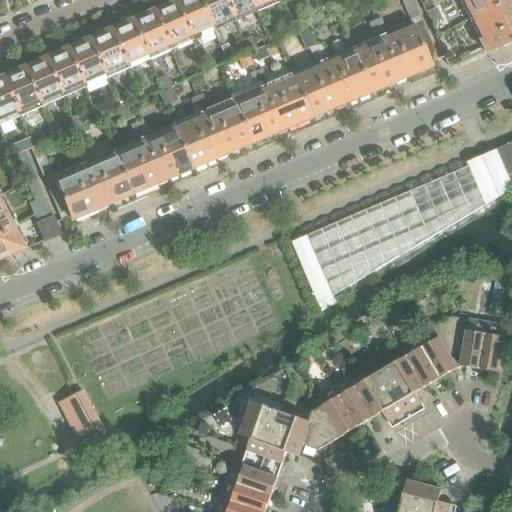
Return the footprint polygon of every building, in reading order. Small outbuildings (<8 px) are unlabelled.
[(193,38),(176,2),(170,0),(165,3),(163,7),(154,11),(171,48),(193,38)] [(213,29),(200,0),(179,0),(176,2),(193,38),(213,29)] [(235,19),(226,0),(200,0),(213,29),(235,19)] [(257,10),(252,0),(226,0),(235,19),(257,10)] [(278,1),(277,0),(252,0),(257,10),(278,1)] [(346,10),(341,0),(340,0),(330,4),(335,15),(346,10)] [(508,0),(462,0),(471,17),(508,0)] [(511,0),(508,0),(471,17),(482,40),(479,42),(483,50),(481,51),(480,49),(468,55),(470,60),(472,59),(511,41),(511,0)] [(416,10),(413,4),(405,7),(408,14),(416,10)] [(439,20),(434,9),(426,12),(430,24),(439,20)] [(171,48),(154,11),(149,10),(143,13),(141,17),(133,21),(149,57),(171,48)] [(324,20),(320,10),(308,15),(312,25),(324,20)] [(419,16),(416,10),(408,14),(410,20),(419,16)] [(421,23),(419,16),(410,20),(413,26),(421,23)] [(312,26),(308,18),(301,21),(304,29),(312,26)] [(385,30),(381,19),(375,21),(379,33),(385,30)] [(149,57),(133,21),(127,20),(121,22),(120,26),(111,30),(128,67),(149,57)] [(379,33),(375,21),(369,24),(373,35),(379,33)] [(424,29),(421,23),(413,26),(414,28),(416,33),(424,29)] [(418,39),(416,33),(414,28),(353,53),(370,94),(430,68),(429,64),(426,58),(424,51),(421,45),(418,39)] [(128,67),(111,30),(106,29),(99,32),(96,36),(89,39),(106,77),(128,67)] [(427,35),(424,29),(416,33),(418,39),(427,35)] [(313,48),(306,31),(299,34),(305,51),(309,49),(313,48)] [(275,39),(271,32),(265,35),(269,43),(275,39)] [(429,41),(427,35),(418,39),(421,45),(429,41)] [(257,48),(252,37),(244,40),(249,52),(257,48)] [(106,77),(89,39),(86,40),(83,39),(76,42),(75,45),(67,49),(84,87),(106,77)] [(432,48),(429,41),(421,45),(424,51),(432,48)] [(234,58),(228,44),(220,48),(227,61),(234,58)] [(325,56),(321,45),(315,47),(319,58),(325,56)] [(200,46),(195,49),(201,63),(207,60),(200,46)] [(319,58),(315,47),(313,48),(309,49),(314,60),(319,58)] [(84,87),(67,49),(65,50),(61,48),(55,51),(53,55),(45,58),(62,96),(84,87)] [(435,54),(432,48),(424,51),(426,58),(435,54)] [(370,94),(353,53),(294,78),(310,119),(370,94)] [(184,65),(179,54),(173,57),(178,68),(184,65)] [(252,61),(249,54),(238,59),(241,66),(252,61)] [(437,61),(435,54),(426,58),(429,64),(437,61)] [(62,96),(45,58),(43,59),(40,58),(33,61),(32,64),(24,68),(41,106),(62,96)] [(41,106),(24,68),(22,69),(18,67),(12,70),(10,74),(2,77),(19,116),(41,106)] [(266,81),(261,70),(255,72),(260,83),(266,81)] [(260,83),(255,72),(250,75),(255,86),(260,83)] [(172,88),(166,75),(158,79),(163,92),(172,88)] [(0,124),(19,116),(2,77),(0,78),(0,124)] [(206,86),(202,77),(190,82),(194,91),(206,86)] [(310,119),(294,78),(233,104),(251,144),(310,119)] [(159,97),(164,107),(175,102),(170,92),(159,97)] [(207,106),(202,95),(196,97),(201,108),(207,106)] [(127,107),(122,96),(113,100),(118,111),(127,107)] [(201,108),(196,97),(190,100),(195,111),(201,108)] [(251,144),(233,104),(173,129),(191,170),(251,144)] [(82,125),(79,117),(71,120),(75,129),(82,125)] [(146,132),(142,121),(136,123),(141,134),(146,132)] [(141,134),(136,123),(130,126),(135,137),(141,134)] [(191,170),(173,129),(114,154),(131,195),(191,170)] [(42,144),(39,137),(30,140),(33,148),(40,145),(42,144)] [(33,148),(30,140),(29,138),(11,147),(15,156),(25,151),(30,149),(33,148)] [(42,151),(40,145),(33,148),(30,149),(33,155),(42,151)] [(87,157),(82,147),(76,149),(81,160),(87,157)] [(81,160),(76,149),(71,152),(76,162),(81,160)] [(511,149),(293,243),(319,305),(511,190),(511,149)] [(28,158),(25,151),(15,156),(18,163),(28,158)] [(45,157),(42,151),(33,155),(35,161),(45,157)] [(131,195),(114,154),(54,180),(55,181),(57,187),(60,193),(62,199),(64,205),(67,211),(69,218),(71,221),(131,195)] [(47,163),(45,157),(35,161),(38,167),(47,163)] [(31,165),(28,158),(18,163),(21,169),(31,165)] [(50,169),(47,163),(38,167),(40,173),(50,169)] [(33,172),(31,165),(21,169),(24,176),(33,172)] [(52,175),(50,169),(40,173),(43,179),(52,175)] [(36,178),(33,172),(24,176),(26,183),(36,178)] [(55,181),(54,180),(52,175),(43,179),(46,185),(55,181)] [(39,185),(36,178),(26,183),(29,189),(39,185)] [(57,187),(55,181),(46,185),(48,191),(57,187)] [(42,191),(39,185),(29,189),(32,196),(42,191)] [(60,193),(57,187),(48,191),(51,196),(60,193)] [(44,198),(42,191),(32,196),(35,202),(44,198)] [(62,199),(60,193),(51,196),(53,202),(62,199)] [(44,198),(35,202),(38,209),(47,205),(47,204),(44,198)] [(64,205),(62,199),(53,202),(56,208),(64,205)] [(35,202),(29,204),(34,215),(39,212),(38,209),(35,202)] [(47,205),(38,209),(39,212),(40,215),(50,211),(47,205)] [(67,211),(64,205),(56,208),(59,214),(67,211)] [(0,259),(23,250),(11,227),(0,206),(0,259)] [(50,211),(40,215),(43,222),(52,218),(50,211)] [(69,218),(67,211),(59,214),(62,221),(69,218)] [(39,212),(34,215),(38,225),(43,222),(40,215),(39,212)] [(59,234),(54,224),(52,218),(43,222),(38,225),(44,241),(58,235),(59,234)] [(469,321),(452,318),(432,329),(456,371),(461,368),(469,321)] [(480,371),(488,324),(469,321),(461,368),(480,371)] [(499,374),(505,338),(507,327),(488,324),(480,371),(499,374)] [(456,371),(432,329),(417,338),(441,379),(456,371)] [(441,379),(417,338),(400,348),(406,358),(424,389),(441,379)] [(424,389),(406,358),(397,363),(416,394),(424,389)] [(422,404),(416,394),(397,363),(381,373),(405,414),(422,404)] [(405,414),(381,373),(364,382),(383,413),(389,424),(405,414)] [(374,418),(356,387),(350,377),(334,387),(358,428),(374,418)] [(383,413),(364,382),(356,387),(374,418),(383,413)] [(358,428),(334,387),(317,397),(323,407),(342,437),(358,428)] [(100,427),(81,392),(82,391),(81,391),(57,403),(58,404),(59,403),(77,439),(76,440),(77,440),(101,428),(100,427)] [(251,441),(263,407),(251,403),(239,437),(251,441)] [(265,458),(281,413),(263,407),(251,441),(247,452),(265,458)] [(342,437),(323,407),(312,413),(309,422),(310,423),(302,446),(318,452),(342,437)] [(287,453),(299,419),(281,413),(265,458),(283,465),(287,453)] [(310,423),(309,422),(299,419),(287,453),(298,457),(302,446),(310,423)] [(272,497),(278,479),(277,479),(233,463),(226,481),(272,497)] [(398,480),(397,482),(407,485),(405,494),(439,503),(442,491),(408,482),(408,479),(399,476),(398,480)] [(260,511),(266,511),(272,497),(226,481),(220,498),(260,511)] [(405,494),(399,511),(448,511),(451,506),(439,503),(405,494)] [(260,511),(220,498),(215,511),(260,511)]
